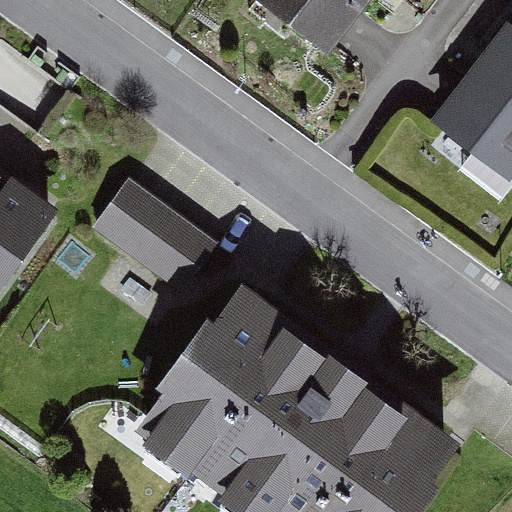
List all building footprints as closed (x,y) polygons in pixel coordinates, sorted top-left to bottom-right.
[(276,0),(261,24),(321,62),(361,0),(276,0)] [(511,31),(434,153),(505,198),(511,186),(511,31)] [(0,285),(65,184),(0,142),(0,285)] [(94,234),(186,301),(217,258),(125,192),(94,234)] [(417,511),(461,452),(247,298),(147,436),(159,445),(137,476),(187,511),(417,511)]
